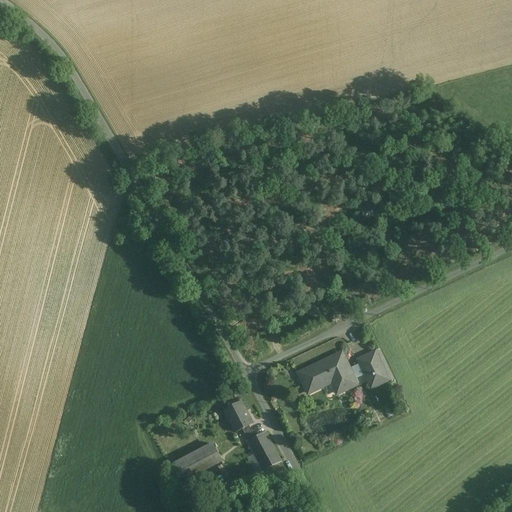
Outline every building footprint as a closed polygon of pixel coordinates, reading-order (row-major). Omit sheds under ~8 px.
[(341,353),(298,373),(309,393),(332,383),(339,394),(356,385),(341,353)] [(375,353),(358,361),(372,388),(388,380),(375,353)] [(241,402),(224,410),(236,433),(242,429),(249,426),(252,424),(241,402)] [(249,426),(242,429),(248,441),(255,438),(249,426)] [(281,462),(265,433),(255,438),(248,441),(247,442),(264,471),(281,462)] [(212,445),(176,463),(185,481),(221,462),(212,445)]
